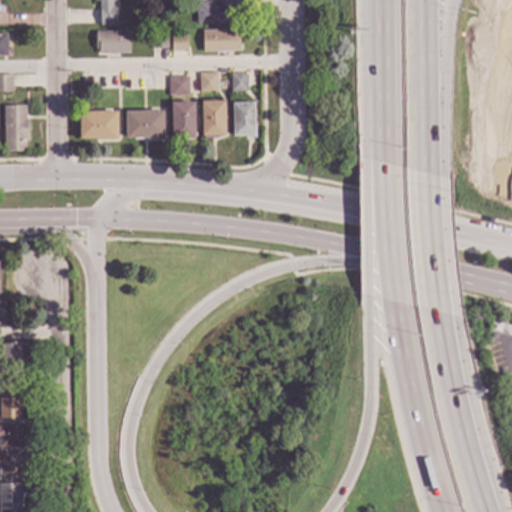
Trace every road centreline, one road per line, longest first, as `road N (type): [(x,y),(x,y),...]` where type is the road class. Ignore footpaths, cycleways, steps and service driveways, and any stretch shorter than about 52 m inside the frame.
road 1 (secondary): [(0,225),(232,231),(511,289)]
road 2 (secondary): [(511,243),(252,191),(0,182)]
road 3 (residential): [(59,511),(58,309),(45,284)]
road 4 (motorway): [(368,297),(417,511)]
road 5 (motorway): [(443,511),(395,303)]
road 6 (residential): [(59,183),(56,0)]
road 7 (motorway): [(386,164),(384,0)]
road 8 (motorway): [(359,0),(361,149)]
road 9 (motorway): [(361,149),(368,297)]
road 10 (motorway): [(395,303),(386,164)]
